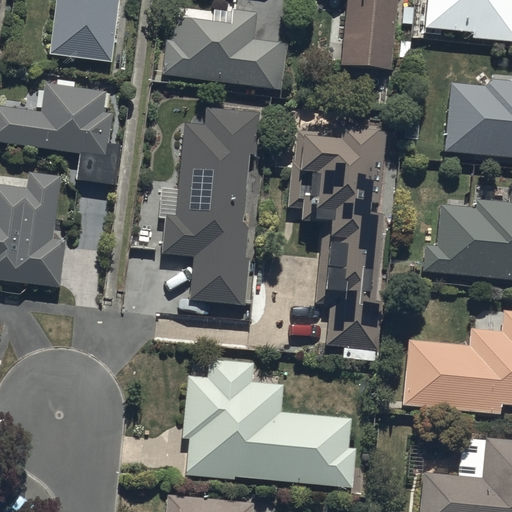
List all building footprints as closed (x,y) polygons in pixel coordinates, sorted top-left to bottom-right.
[(53,0),(46,51),(108,59),(115,0),(53,0)] [(342,0),(338,60),(389,64),(393,0),(342,0)] [(511,0),(425,0),(423,25),(470,29),(470,36),(510,40),(511,21),(511,0)] [(164,40),(159,72),(277,88),(284,41),(251,37),(255,12),(187,3),(185,17),(174,15),(170,40),(164,40)] [(449,80),(441,147),(511,155),(511,80),(486,77),(485,85),(449,80)] [(0,103),(0,139),(78,152),(74,176),(112,182),(118,144),(105,142),(110,112),(99,110),(102,90),(44,81),(39,110),(0,103)] [(203,122),(183,119),(175,187),(159,185),(156,214),(163,215),(159,250),(191,254),(186,296),(240,302),(249,222),(239,221),(246,159),(251,159),(256,111),(205,105),(203,122)] [(299,218),(319,219),(313,301),(328,302),(325,343),(342,344),(341,356),(373,358),(377,299),(373,299),(379,209),(375,209),(381,127),(336,124),(335,134),(292,131),(288,204),(300,205),(299,218)] [(0,276),(57,284),(63,237),(52,235),(60,176),(28,171),(26,185),(0,181),(0,276)] [(422,242),(420,268),(511,277),(511,190),(509,190),(508,202),(475,198),(474,205),(437,201),(433,243),(422,242)] [(511,309),(499,308),(498,328),(468,326),(467,343),(408,337),(402,402),(499,412),(500,402),(511,403),(511,309)] [(232,479),(233,473),(348,485),(352,446),(346,445),(349,417),(278,409),(281,383),(250,380),(252,362),(207,357),(206,375),(185,372),(178,436),(188,437),(184,474),(232,479)] [(419,470),(415,511),(511,511),(511,437),(484,435),(480,476),(419,470)] [(247,511),(249,500),(163,494),(161,511),(247,511)]
